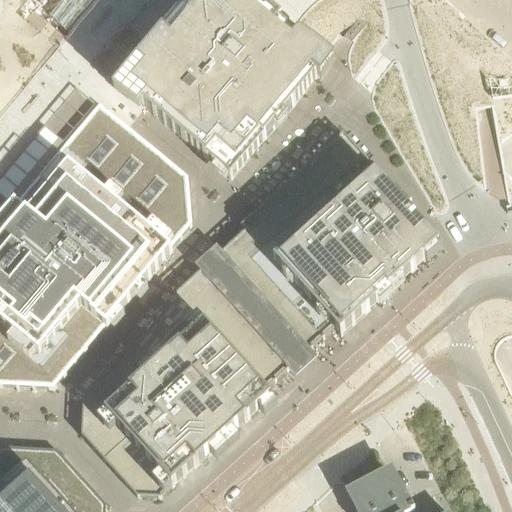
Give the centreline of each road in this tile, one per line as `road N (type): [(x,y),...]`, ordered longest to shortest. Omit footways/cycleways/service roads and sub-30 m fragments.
road 1 (residential): [(491,290),(482,236),(441,152),(391,0)]
road 2 (tertiary): [(245,511),(367,406)]
road 3 (tertiary): [(367,406),(370,389),(456,311)]
